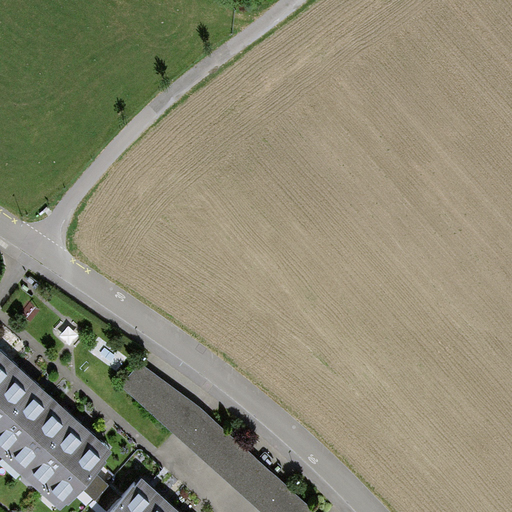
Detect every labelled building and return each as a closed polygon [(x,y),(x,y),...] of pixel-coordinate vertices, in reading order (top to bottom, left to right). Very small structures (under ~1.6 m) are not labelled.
[(0,381),(19,360),(0,342),(0,381)] [(0,421),(39,378),(19,360),(0,381),(0,421)] [(323,511),(200,403),(141,361),(120,384),(175,431),(159,449),(228,511),(323,511)] [(57,395),(39,378),(0,421),(0,449),(4,453),(57,395)] [(4,453),(23,469),(74,411),(57,395),(4,453)] [(94,428),(74,411),(23,469),(42,486),(94,428)] [(113,445),(94,428),(42,486),(61,503),(113,445)] [(102,511),(139,511),(161,489),(140,471),(102,511)] [(174,511),(180,506),(161,489),(139,511),(174,511)]
